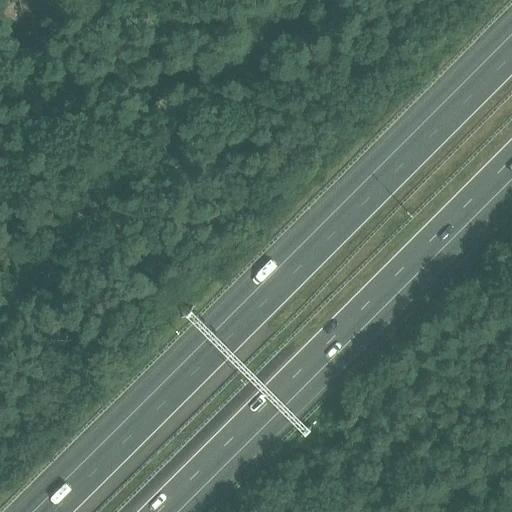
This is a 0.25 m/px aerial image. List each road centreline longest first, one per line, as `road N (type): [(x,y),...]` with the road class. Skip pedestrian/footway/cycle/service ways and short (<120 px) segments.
road 1 (motorway): [(511,41),(42,511)]
road 2 (motorway): [(157,511),(511,159)]
road 3 (unclassified): [(0,295),(290,0)]
